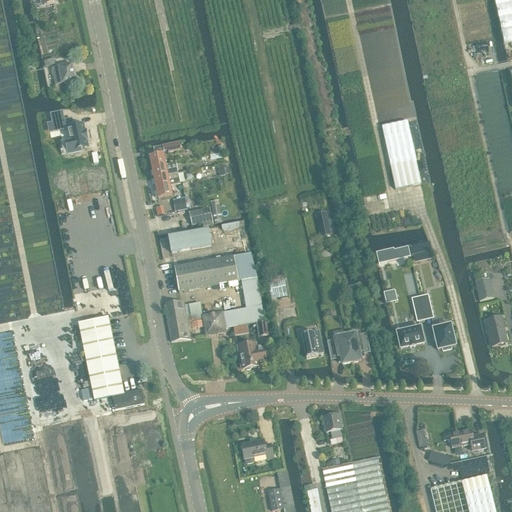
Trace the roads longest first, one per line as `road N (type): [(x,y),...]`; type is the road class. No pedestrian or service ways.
road 1 (tertiary): [(192,407),(169,370),(95,0)]
road 2 (unclassified): [(238,401),(511,404)]
road 3 (unknown): [(15,325),(85,312),(86,254),(134,239)]
